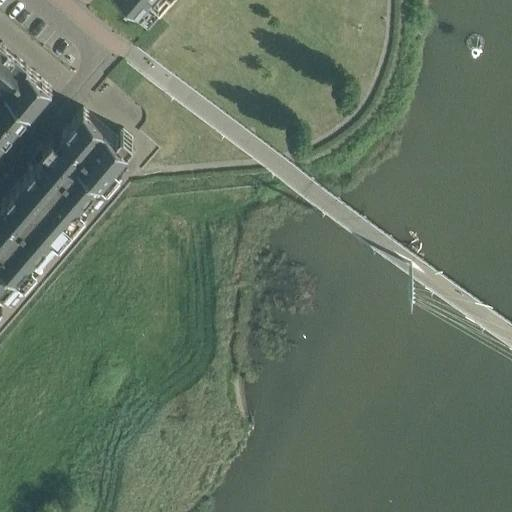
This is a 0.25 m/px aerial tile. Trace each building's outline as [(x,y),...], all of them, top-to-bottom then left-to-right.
[(138,0),(160,18),(174,0),(138,0)] [(0,48),(0,84),(22,59),(4,44),(0,48)] [(22,59),(0,84),(0,95),(25,117),(52,86),(22,59)] [(0,95),(0,120),(13,132),(25,117),(0,95)] [(39,158),(17,184),(69,228),(136,150),(128,143),(134,136),(123,126),(117,133),(84,105),(57,137),(54,135),(54,134),(53,133),(44,143),(43,141),(33,153),(39,158)] [(0,120),(0,146),(13,132),(0,120)] [(69,228),(17,184),(0,203),(0,284),(12,295),(69,228)]
